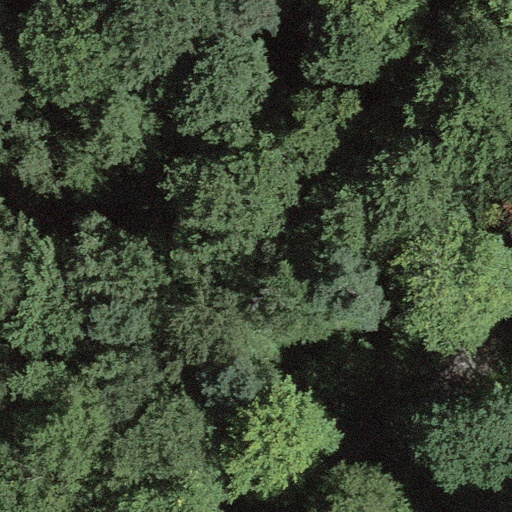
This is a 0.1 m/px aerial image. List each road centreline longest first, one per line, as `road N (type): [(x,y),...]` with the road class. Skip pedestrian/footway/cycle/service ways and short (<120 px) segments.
road 1 (track): [(301,0),(494,369)]
road 2 (track): [(264,511),(494,369)]
